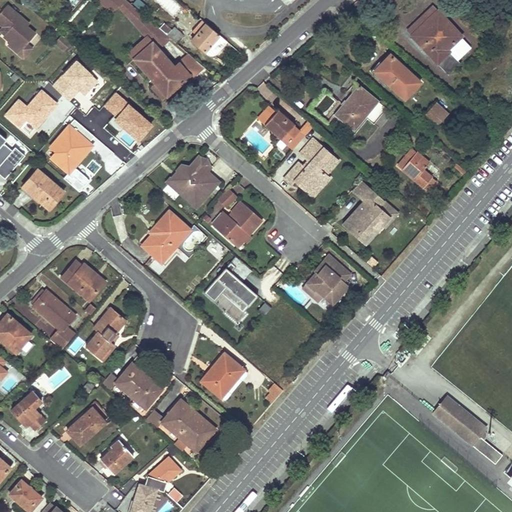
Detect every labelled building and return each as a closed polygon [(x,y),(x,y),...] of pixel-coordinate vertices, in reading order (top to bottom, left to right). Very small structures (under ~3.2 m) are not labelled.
[(100,0),(112,12),(119,6),(148,36),(154,43),(155,43),(160,49),(171,36),(160,27),(128,0),(100,0)] [(143,10),(145,7),(147,5),(141,0),(131,0),(143,10)] [(7,4),(0,12),(0,22),(5,27),(9,30),(6,33),(4,35),(11,41),(11,42),(17,48),(25,39),(28,42),(36,34),(27,26),(30,23),(7,4)] [(407,30),(410,34),(438,9),(434,5),(407,30)] [(458,59),(464,53),(471,47),(461,37),(462,36),(438,9),(410,34),(448,75),(461,63),(458,59)] [(202,19),(195,27),(199,30),(206,23),(202,19)] [(160,27),(171,36),(178,42),(185,34),(175,25),(173,28),(165,21),(160,27)] [(211,54),(212,54),(213,54),(214,53),(215,53),(216,52),(226,40),(206,23),(199,30),(192,39),(209,54),(211,54)] [(65,49),(71,42),(61,34),(56,41),(65,49)] [(148,36),(131,50),(138,57),(154,43),(148,36)] [(25,39),(17,48),(26,55),(33,46),(28,42),(25,39)] [(174,65),(160,49),(155,43),(154,43),(138,57),(137,57),(156,81),(167,94),(190,74),(192,76),(204,65),(190,52),(174,65)] [(379,73),(392,85),(405,98),(420,81),(390,53),(383,62),(386,65),(379,73)] [(97,79),(76,59),(52,84),(68,99),(75,92),(72,89),(75,86),(84,94),(97,79)] [(383,62),(375,70),(379,73),(386,65),(383,62)] [(153,84),(164,97),(167,94),(156,81),(153,84)] [(334,113),(344,121),(354,129),(365,116),(378,101),(358,84),(334,113)] [(57,103),(41,89),(27,106),(19,99),(5,114),(19,126),(26,118),(36,127),(46,116),(44,114),(47,111),(49,112),(57,103)] [(130,103),(115,91),(104,104),(118,116),(116,119),(113,116),(109,121),(120,131),(125,126),(140,138),(152,123),(129,104),(130,103)] [(374,123),(386,108),(378,101),(365,116),(374,123)] [(437,124),(442,118),(448,112),(436,101),(425,113),(437,124)] [(267,106),(255,119),(262,125),(274,112),(267,106)] [(293,124),(276,109),(274,112),(262,125),(269,132),(272,129),(278,134),(275,137),(290,150),(303,135),(298,131),(292,126),(293,124)] [(94,135),(74,118),(51,145),(57,150),(51,157),(69,172),(64,177),(79,191),(89,179),(74,166),(86,152),(83,149),(94,135)] [(307,120),(298,131),(303,135),(313,124),(307,120)] [(272,129),(269,132),(275,137),(278,134),(272,129)] [(311,187),(315,182),(320,187),(326,179),(322,176),(336,161),(310,138),(306,143),(311,147),(303,157),(305,159),(308,162),(303,167),(300,165),(297,162),(284,177),(291,183),(294,179),(302,186),(305,182),(311,187)] [(298,153),(303,157),(311,147),(306,143),(298,153)] [(0,164),(7,170),(17,159),(0,144),(0,164)] [(426,183),(429,180),(431,177),(423,169),(428,163),(416,152),(402,168),(403,169),(413,178),(427,190),(430,187),(426,183)] [(168,185),(196,209),(219,182),(207,171),(210,167),(198,157),(186,171),(183,169),(176,176),(179,178),(176,181),(173,179),(168,185)] [(180,166),(166,183),(168,185),(173,179),(176,181),(179,178),(176,176),(183,169),(180,166)] [(37,198),(39,197),(41,196),(44,199),(43,200),(50,207),(64,192),(37,169),(24,185),(37,198)] [(360,179),(351,191),(357,197),(367,185),(360,179)] [(312,195),(320,187),(315,182),(311,187),(305,182),(302,186),(312,195)] [(362,201),(342,225),(350,231),(353,228),(356,231),(353,234),(366,245),(383,226),(391,216),(379,205),(384,200),(367,185),(357,197),(362,201)] [(228,191),(220,201),(228,207),(236,198),(228,191)] [(399,213),(384,200),(379,205),(391,216),(383,226),(386,229),(399,213)] [(241,202),(231,212),(232,213),(235,216),(244,205),(241,202)] [(218,221),(213,226),(239,249),(245,242),(242,240),(247,234),(250,236),(263,221),(244,205),(235,216),(231,220),(228,218),(226,216),(220,223),(218,221)] [(161,230),(153,239),(145,248),(160,262),(190,229),(169,210),(155,225),(161,230)] [(161,230),(155,225),(149,232),(152,234),(142,245),(145,248),(153,239),(161,230)] [(247,234),(242,240),(245,242),(248,245),(252,239),(250,236),(247,234)] [(317,274),(303,289),(312,297),(317,291),(325,298),(334,306),(342,296),(344,297),(351,289),(345,284),(337,277),(345,269),(329,255),(315,272),(317,274)] [(236,257),(204,293),(215,302),(227,288),(248,306),(258,296),(244,284),(242,287),(240,285),(253,271),(236,257)] [(93,276),(94,275),(95,273),(83,263),(81,265),(75,260),(61,277),(89,300),(103,284),(93,276)] [(345,269),(337,277),(345,284),(352,276),(345,269)] [(93,276),(103,284),(105,282),(95,273),(94,275),(93,276)] [(33,305),(45,291),(42,289),(30,302),(33,305)] [(58,328),(49,338),(62,349),(71,338),(61,330),(75,315),(46,290),(45,291),(33,305),(32,306),(58,328)] [(317,291),(312,297),(320,304),(325,298),(317,291)] [(83,310),(86,313),(90,316),(96,308),(89,303),(83,310)] [(264,304),(259,312),(265,316),(270,308),(264,304)] [(85,345),(94,352),(102,359),(114,345),(109,340),(126,320),(110,307),(93,327),(97,331),(85,345)] [(2,340),(9,345),(16,351),(31,334),(7,313),(0,321),(0,333),(4,337),(2,340)] [(214,371),(209,377),(204,383),(221,397),(244,370),(224,353),(211,369),(214,371)] [(145,407),(153,397),(161,388),(132,363),(118,380),(116,382),(145,407)] [(211,369),(201,380),(204,383),(209,377),(214,371),(211,369)] [(244,370),(221,397),(225,400),(248,373),(244,370)] [(118,380),(110,373),(104,380),(102,383),(102,384),(110,390),(116,382),(118,380)] [(284,391),(274,383),(268,391),(271,393),(267,398),(273,404),(284,391)] [(31,420),(30,421),(29,422),(34,429),(44,420),(33,408),(40,400),(31,390),(11,409),(22,422),(28,417),(31,420)] [(440,402),(434,406),(435,407),(432,412),(494,463),(501,454),(478,435),(485,426),(449,397),(440,402)] [(206,421),(203,424),(186,409),(188,406),(180,400),(163,419),(161,422),(196,450),(214,428),(206,421)] [(206,421),(188,406),(186,409),(203,424),(206,421)] [(73,436),(74,435),(75,434),(82,441),(104,422),(92,407),(66,429),(73,436)] [(154,411),(146,421),(155,429),(161,422),(163,419),(154,411)] [(28,417),(22,422),(25,425),(29,422),(30,421),(31,420),(28,417)] [(73,436),(79,443),(82,441),(75,434),(74,435),(73,436)] [(112,449),(106,454),(100,460),(112,474),(133,456),(118,439),(110,447),(112,449)] [(134,500),(130,511),(149,511),(157,489),(163,491),(167,482),(168,477),(170,475),(172,477),(180,469),(168,457),(147,476),(144,485),(140,484),(134,500)] [(0,459),(0,463),(7,470),(9,468),(0,460),(0,459)] [(41,497),(21,480),(9,494),(29,511),(35,504),(41,497)] [(174,489),(169,495),(177,503),(183,497),(174,489)] [(62,511),(56,506),(55,506),(50,502),(41,511),(62,511)] [(0,503),(0,511),(6,511),(9,508),(0,503)]
